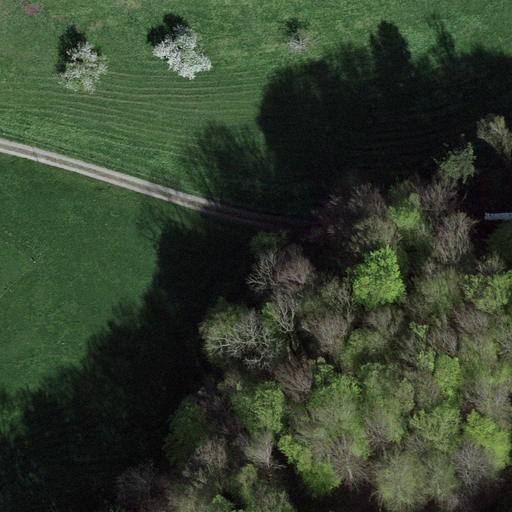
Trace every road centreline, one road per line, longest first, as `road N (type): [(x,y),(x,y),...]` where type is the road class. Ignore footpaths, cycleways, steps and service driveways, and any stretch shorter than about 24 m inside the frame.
road 1 (track): [(511,229),(322,230),(246,219),(0,146)]
road 2 (track): [(355,511),(511,399)]
